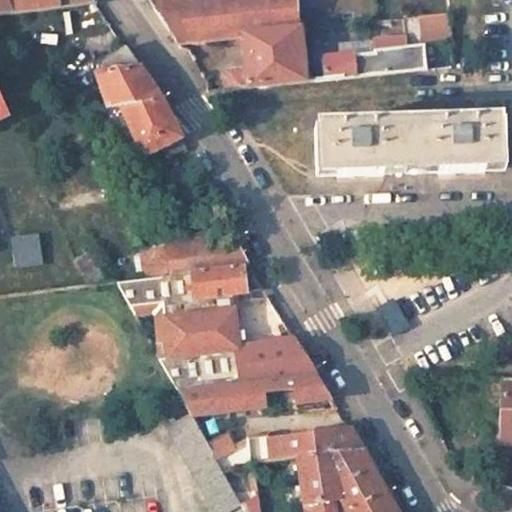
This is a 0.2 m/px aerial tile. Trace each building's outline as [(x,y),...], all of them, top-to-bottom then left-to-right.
[(0,0),(0,13),(11,12),(10,0),(0,0)] [(62,6),(61,0),(10,0),(11,12),(62,6)] [(200,0),(150,5),(160,21),(176,45),(243,37),(300,30),(297,0),(200,0)] [(409,43),(449,40),(447,15),(408,17),(409,43)] [(300,30),(243,37),(246,67),(225,69),(222,75),(225,90),(305,82),(300,30)] [(424,46),(380,51),(383,74),(426,69),(424,46)] [(161,99),(127,50),(107,62),(107,69),(99,72),(111,108),(121,106),(147,155),(172,145),(177,154),(188,149),(161,99)] [(351,54),(322,57),(325,80),(383,74),(380,51),(356,53),(357,56),(352,57),(351,54)] [(334,129),(314,130),(315,173),(335,172),(335,178),(359,177),(382,176),(382,169),(436,168),(436,174),(461,173),(484,172),(484,166),(503,165),(502,124),(483,124),(483,119),(435,121),(436,126),(381,127),(380,122),(334,124),(334,129)] [(80,258),(33,160),(6,164),(0,151),(0,273),(83,266),(80,258)] [(252,267),(232,232),(167,241),(168,247),(173,274),(243,264),(244,268),(249,267),(252,267)] [(173,274),(168,247),(142,252),(146,277),(173,274)] [(83,266),(92,285),(108,282),(92,253),(80,258),(83,266)] [(213,295),(263,288),(249,267),(244,268),(243,264),(173,274),(146,277),(120,281),(133,306),(162,302),(171,359),(237,349),(240,349),(233,308),(215,311),(213,295)] [(162,302),(133,306),(138,315),(154,312),(161,357),(164,360),(171,359),(162,302)] [(316,372),(296,340),(240,349),(237,349),(242,383),(247,382),(316,372)] [(300,404),(334,401),(321,371),(316,372),(247,382),(250,409),(269,407),(267,393),(299,390),(300,404)] [(511,379),(502,380),(501,443),(511,443),(511,379)] [(242,383),(181,392),(192,413),(194,415),(250,409),(247,382),(242,383)] [(194,415),(192,413),(168,426),(217,511),(229,511),(243,504),(217,457),(210,444),(194,415)] [(364,450),(351,429),(273,438),(271,435),(250,438),(254,463),(272,460),(272,462),(297,458),(364,450)] [(231,433),(210,444),(217,457),(238,445),(231,433)] [(395,511),(384,488),(364,450),(297,458),(306,511),(336,511),(335,502),(339,502),(344,511),(395,511)]
